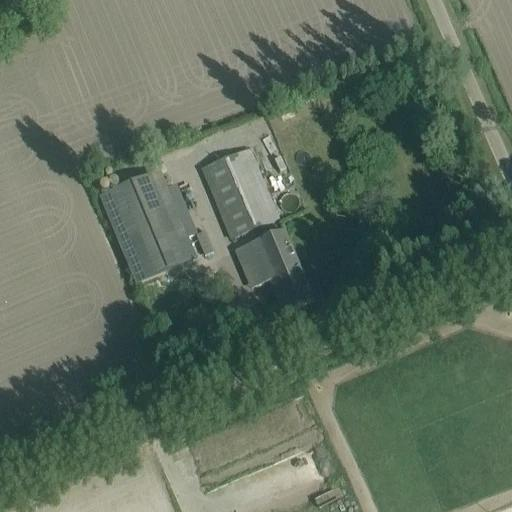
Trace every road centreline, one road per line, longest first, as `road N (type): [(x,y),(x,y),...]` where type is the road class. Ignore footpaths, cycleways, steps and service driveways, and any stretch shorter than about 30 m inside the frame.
road 1 (unclassified): [(511,263),(238,378)]
road 2 (track): [(238,378),(0,481)]
road 3 (unclassified): [(511,179),(434,0)]
